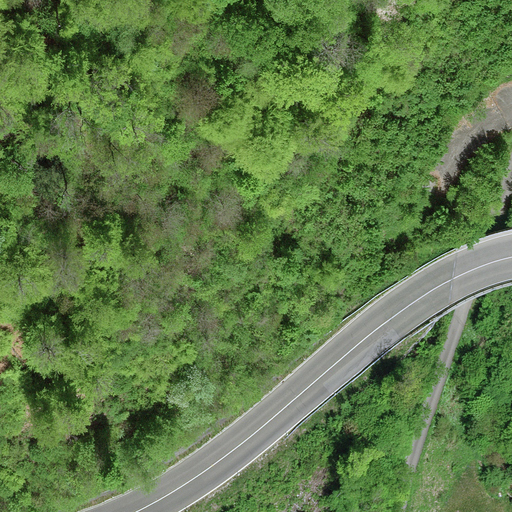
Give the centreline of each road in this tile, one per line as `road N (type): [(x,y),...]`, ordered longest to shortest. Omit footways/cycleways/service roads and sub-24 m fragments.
road 1 (primary): [(511,255),(422,295),(245,440),(134,511)]
road 2 (track): [(511,166),(398,511)]
road 3 (track): [(511,100),(465,132),(424,194)]
